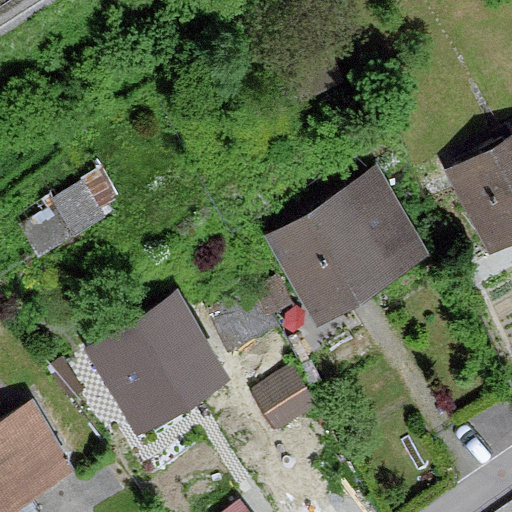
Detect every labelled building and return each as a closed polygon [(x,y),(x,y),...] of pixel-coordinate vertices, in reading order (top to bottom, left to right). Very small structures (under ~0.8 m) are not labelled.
[(511,143),(454,175),(500,258),(511,251),(511,143)] [(268,244),(328,332),(435,260),(375,172),(268,244)] [(30,222),(56,263),(130,218),(104,177),(30,222)] [(234,386),(180,298),(89,352),(143,441),(234,386)] [(0,426),(0,511),(6,511),(77,470),(36,404),(0,426)]
